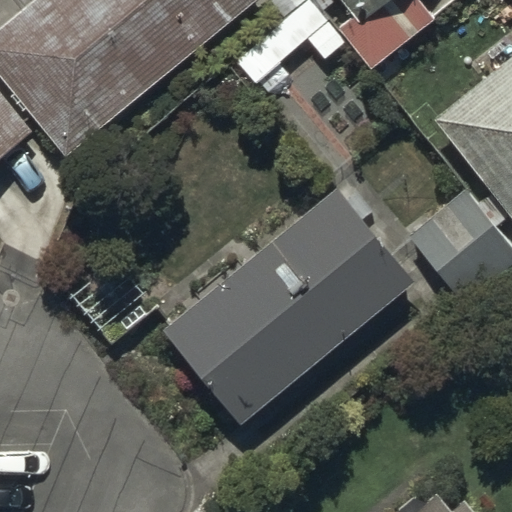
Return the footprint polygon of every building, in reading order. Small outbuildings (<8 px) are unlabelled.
[(268,1),(267,0),(46,0),(0,39),(0,165),(39,132),(69,168),(268,1)] [(346,48),(305,0),(278,0),(272,6),(288,25),(239,66),(257,88),(308,45),(325,65),(346,48)] [(335,0),(356,25),(341,37),(374,78),(435,29),(412,0),(335,0)] [(511,68),(436,129),(511,225),(511,68)] [(242,432),(414,288),(337,196),(165,340),(242,432)] [(511,257),(466,200),(411,244),(463,311),(511,271),(511,257)]
